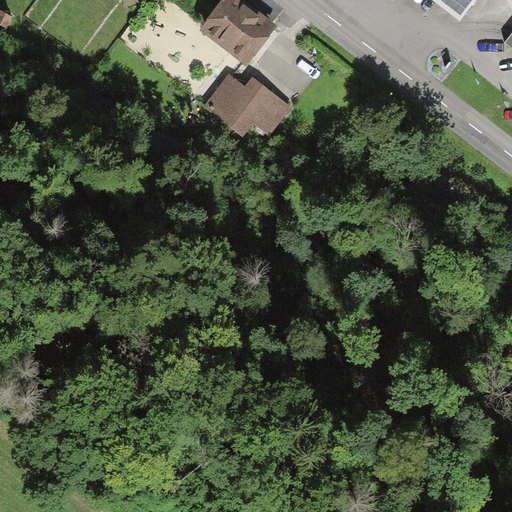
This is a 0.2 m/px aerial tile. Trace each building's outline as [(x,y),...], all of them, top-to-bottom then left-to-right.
[(244,0),(225,0),(201,33),(247,68),(279,27),(254,8),(244,0)] [(430,0),(460,23),(477,0),(430,0)] [(0,10),(0,24),(4,26),(10,16),(0,10)] [(511,28),(503,40),(511,46),(511,28)] [(232,74),(206,107),(244,137),(254,125),(268,136),(291,107),(252,76),(245,84),(232,74)]
